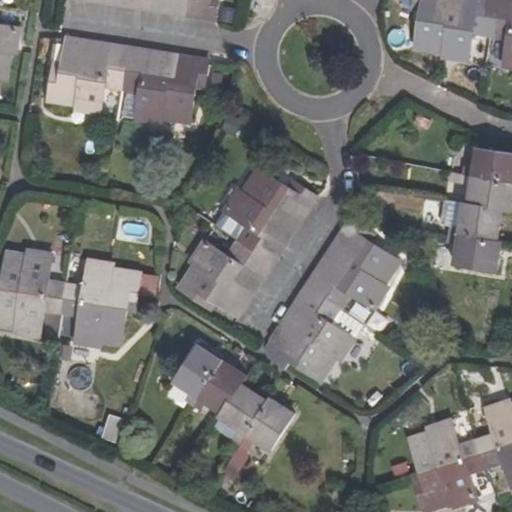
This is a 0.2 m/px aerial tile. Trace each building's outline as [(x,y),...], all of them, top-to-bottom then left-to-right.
[(133,0),(119,0),(119,6),(133,8),(133,0)] [(133,0),(133,8),(147,11),(148,0),(133,0)] [(161,0),(148,0),(147,11),(160,13),(161,0)] [(176,0),(161,0),(160,13),(174,15),(176,0)] [(191,0),(176,0),(174,15),(189,17),(191,0)] [(205,0),(191,0),(189,17),(202,19),(205,0)] [(205,0),(202,19),(217,22),(220,0),(205,0)] [(417,0),(414,15),(423,16),(428,17),(430,0),(417,0)] [(446,0),(430,0),(428,17),(443,19),(446,0)] [(460,0),(446,0),(443,19),(458,22),(460,0)] [(474,0),(460,0),(458,22),(471,24),(474,0)] [(488,0),(474,0),(471,24),(485,26),(488,0)] [(493,27),(499,28),(503,0),(501,0),(488,0),(485,26),(493,27)] [(511,1),(503,0),(499,28),(511,30),(511,1)] [(468,64),(472,37),(491,41),(493,27),(485,26),(471,24),(458,22),(443,19),(428,17),(423,16),(417,52),(445,57),(445,61),(468,64)] [(0,78),(6,80),(11,52),(16,53),(19,29),(0,25),(0,78)] [(493,27),(491,41),(509,43),(505,70),(511,71),(511,30),(499,28),(493,27)] [(66,66),(81,68),(85,41),(70,39),(66,66)] [(81,68),(94,71),(99,43),(85,41),(81,68)] [(94,71),(109,73),(113,46),(99,43),(94,71)] [(109,73),(122,75),(126,48),(113,46),(109,73)] [(128,76),(136,77),(140,50),(126,48),(122,75),(128,76)] [(136,77),(149,79),(153,52),(140,50),(136,77)] [(149,79),(164,82),(168,54),(153,52),(149,79)] [(164,82),(178,84),(183,57),(168,54),(164,82)] [(178,84),(192,86),(197,59),(183,57),(178,84)] [(211,61),(197,59),(192,86),(198,87),(206,89),(211,61)] [(81,68),(66,66),(57,65),(52,100),(79,105),(79,110),(102,114),(106,87),(126,89),(128,76),(122,75),(109,73),(94,71),(81,68)] [(136,77),(128,76),(126,89),(144,92),(140,119),(164,123),(165,118),(193,123),(198,87),(192,86),(178,84),(164,82),(149,79),(136,77)] [(462,175),(511,182),(511,154),(476,149),(473,166),(463,164),(462,175)] [(250,227),(240,241),(252,249),(256,242),(264,230),(271,218),(279,207),(287,194),(290,190),(260,170),(243,194),(240,191),(226,211),(250,227)] [(460,184),(470,186),(467,205),(496,209),(510,212),(511,196),(511,182),(462,175),(460,184)] [(290,190),(287,194),(311,210),(318,198),(295,182),(290,190)] [(287,194),(279,207),(302,223),(311,210),(287,194)] [(467,205),(446,201),(442,224),(447,225),(446,235),(496,243),(498,229),(493,228),(496,209),(467,205)] [(279,207),(271,218),(295,234),(302,223),(279,207)] [(271,218),(264,230),(287,246),(295,234),(271,218)] [(351,219),(343,231),(367,246),(370,242),(374,235),(351,219)] [(264,230),(256,242),(280,257),(287,246),(264,230)] [(358,259),(367,246),(343,231),(335,244),(358,259)] [(496,243),(446,235),(445,245),(455,247),(452,265),(495,272),(500,244),(496,243)] [(249,253),(252,249),(240,241),(230,257),(207,242),(193,262),(197,264),(181,288),(212,309),(217,302),(225,290),(233,278),(241,266),(249,253)] [(272,269),(280,257),(256,242),(252,249),(249,253),(272,269)] [(332,300),(343,308),(352,294),(375,309),(389,289),(385,286),(400,263),(370,242),(367,246),(358,259),(351,270),(343,282),(336,294),(332,300)] [(351,270),(358,259),(335,244),(328,256),(351,270)] [(2,289),(65,299),(67,285),(49,282),(53,254),(29,251),(28,256),(8,252),(2,289)] [(249,253),(241,266),(264,281),(272,269),(249,253)] [(343,282),(351,270),(328,256),(320,267),(343,282)] [(67,285),(65,299),(124,308),(127,308),(136,310),(141,274),(113,269),(114,264),(90,261),(86,288),(67,285)] [(241,266),(233,278),(256,293),(264,281),(241,266)] [(336,294),(343,282),(320,267),(313,279),(336,294)] [(233,278),(225,290),(248,305),(256,293),(233,278)] [(313,279),(305,290),(328,306),(332,300),(336,294),(313,279)] [(45,309),(63,311),(65,299),(2,289),(0,288),(0,326),(17,329),(17,333),(40,337),(45,309)] [(225,290),(217,302),(240,318),(248,305),(225,290)] [(320,318),(328,306),(305,290),(297,303),(320,318)] [(65,299),(63,311),(82,314),(77,342),(100,347),(101,342),(121,346),(127,308),(124,308),(65,299)] [(356,339),(333,324),(343,308),(332,300),(328,306),(320,318),(313,330),(305,342),(297,355),(292,361),(322,382),(339,357),(342,360),(356,339)] [(313,330),(320,318),(297,303),(289,315),(313,330)] [(305,342),(313,330),(289,315),(282,326),(305,342)] [(297,355),(305,342),(282,326),(273,340),(297,355)] [(193,394),(187,402),(195,408),(225,363),(201,347),(177,384),(193,394)] [(203,413),(209,405),(224,414),(240,390),(248,378),(225,363),(195,408),(203,413)] [(241,432),(235,441),(243,446),(271,404),(258,396),(255,400),(240,390),(224,414),(221,419),(241,432)] [(486,407),(495,433),(478,439),(482,452),(511,442),(511,403),(511,404),(509,400),(486,407)] [(227,471),(240,481),(257,454),(252,451),(257,442),(263,445),(273,452),(297,416),(273,401),(271,404),(243,446),(227,471)] [(103,440),(118,443),(123,417),(109,414),(103,440)] [(216,428),(235,441),(241,432),(221,419),(216,428)] [(422,472),(482,452),(478,439),(460,445),(451,419),(428,426),(430,431),(410,438),(422,472)] [(257,442),(252,451),(257,454),(263,445),(257,442)] [(511,442),(482,452),(486,465),(504,459),(511,484),(511,442)] [(469,471),(486,465),(482,452),(422,472),(415,475),(427,510),(453,501),(455,505),(478,498),(469,471)]
